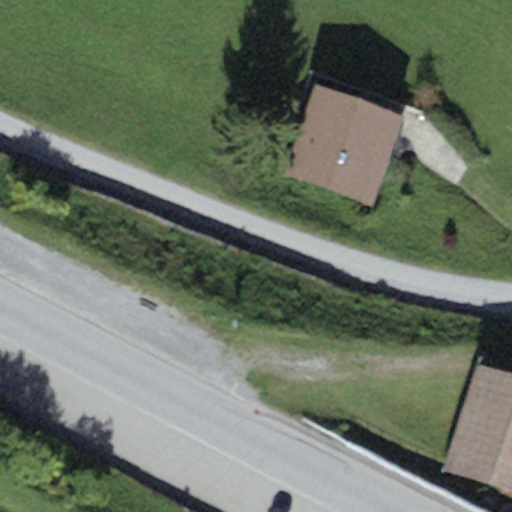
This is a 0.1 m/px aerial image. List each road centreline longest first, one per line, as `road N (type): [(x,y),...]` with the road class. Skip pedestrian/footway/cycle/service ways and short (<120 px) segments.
road 1 (unclassified): [(511,294),(405,276),(303,246),(0,126)]
road 2 (tertiary): [(0,312),(390,511)]
